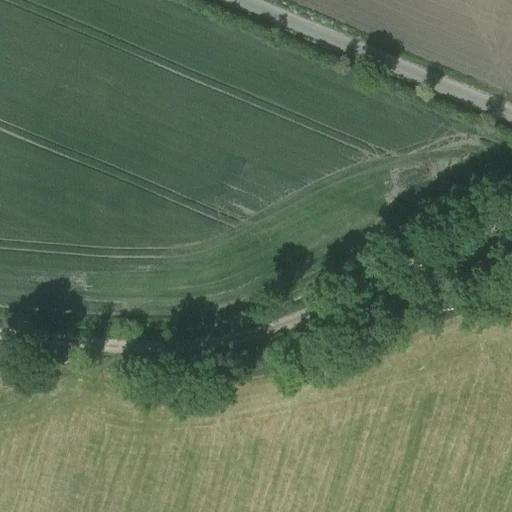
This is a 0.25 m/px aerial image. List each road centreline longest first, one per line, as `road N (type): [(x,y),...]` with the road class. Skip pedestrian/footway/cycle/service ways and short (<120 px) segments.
road 1 (track): [(511,211),(292,317),(230,338),(145,343),(0,334)]
road 2 (unclassified): [(511,118),(248,0)]
